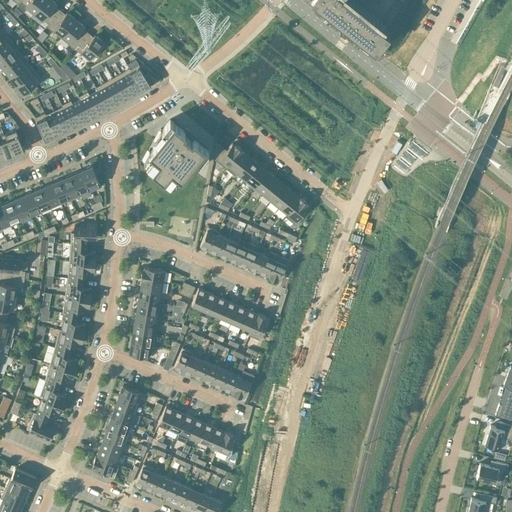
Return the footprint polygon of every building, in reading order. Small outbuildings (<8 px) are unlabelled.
[(20,0),(19,3),(17,5),(24,11),(28,6),(35,12),(44,0),(20,0)] [(47,25),(60,9),(55,5),(56,3),(52,0),(44,0),(35,12),(48,23),(46,25),(47,25)] [(315,0),(319,2),(375,48),(390,31),(380,23),(351,0),(315,0)] [(61,37),(76,18),(67,11),(65,13),(60,9),(47,25),(61,37)] [(5,15),(10,20),(13,17),(9,12),(5,15)] [(18,21),(13,17),(10,20),(14,25),(18,21)] [(75,48),(88,32),(83,27),(84,25),(76,18),(61,37),(75,48)] [(20,31),(25,36),(28,32),(24,27),(20,31)] [(33,37),(28,32),(25,36),(29,40),(33,37)] [(100,46),(104,41),(95,34),(93,36),(88,32),(75,48),(89,60),(96,51),(98,53),(102,47),(100,46)] [(0,55),(15,44),(8,35),(0,41),(0,55)] [(43,48),(39,43),(35,47),(40,52),(43,48)] [(0,62),(3,66),(21,52),(15,44),(0,55),(0,62)] [(48,53),(43,48),(40,52),(44,56),(48,53)] [(10,75),(28,61),(21,52),(3,66),(10,75)] [(55,61),(51,56),(47,59),(52,64),(55,61)] [(16,83),(35,69),(28,61),(10,75),(16,83)] [(138,64),(131,69),(143,88),(151,83),(150,82),(155,78),(156,79),(157,78),(147,71),(147,72),(145,73),(138,64)] [(143,88),(131,69),(129,67),(121,72),(134,94),(134,93),(143,88)] [(42,78),(35,69),(16,83),(23,92),(26,90),(28,92),(33,88),(32,86),(42,78)] [(134,94),(121,72),(112,77),(125,99),(134,94)] [(125,99),(112,77),(104,82),(116,104),(117,103),(125,99)] [(116,104),(104,82),(95,87),(96,88),(97,90),(107,109),(116,104)] [(107,109),(97,90),(90,94),(88,91),(87,91),(99,113),(100,113),(107,109)] [(99,113),(87,91),(79,95),(90,118),(99,113)] [(90,118),(79,95),(78,96),(80,99),(72,103),(82,122),(90,118)] [(82,122),(72,103),(71,100),(62,104),(73,126),(82,122)] [(73,126),(62,104),(61,104),(62,106),(54,110),(64,131),(73,126)] [(64,131),(54,110),(45,114),(45,112),(44,112),(54,135),(64,131)] [(474,117),(473,117),(479,120),(481,114),(476,111),(474,117)] [(54,135),(44,112),(35,116),(45,139),(48,137),(48,138),(54,135)] [(146,163),(170,182),(177,173),(181,176),(182,175),(189,167),(192,169),(201,161),(200,160),(208,150),(194,138),(196,136),(186,128),(185,130),(184,131),(170,119),(162,129),(161,128),(155,139),(158,141),(150,150),(150,151),(154,154),(146,163)] [(14,153),(24,149),(16,129),(6,133),(14,153)] [(0,148),(3,157),(14,153),(6,133),(0,135),(0,148)] [(242,149),(243,148),(235,142),(235,143),(232,141),(227,148),(217,140),(214,158),(226,168),(242,149)] [(250,156),(242,149),(226,168),(235,175),(236,173),(250,156)] [(245,180),(259,163),(250,156),(236,173),(245,180)] [(253,187),(267,170),(259,163),(245,180),(253,187)] [(96,169),(94,170),(92,164),(81,169),(82,170),(91,191),(101,186),(97,177),(99,176),(96,169)] [(81,195),(91,191),(82,170),(78,172),(78,171),(72,173),(81,195)] [(261,194),(275,177),(267,170),(253,187),(261,194)] [(71,199),(81,195),(72,173),(66,176),(67,177),(62,179),(71,199)] [(269,200),(283,183),(275,177),(261,194),(269,200)] [(62,179),(53,183),(60,200),(61,203),(71,199),(62,179)] [(50,205),(60,200),(53,183),(43,187),(50,205)] [(278,207),(292,190),(283,183),(269,200),(278,207)] [(40,209),(50,205),(43,187),(33,191),(40,209)] [(300,197),(292,190),(278,207),(286,214),(287,214),(300,197)] [(41,212),(40,209),(33,191),(22,196),(30,213),(31,216),(41,212)] [(20,217),(30,213),(22,196),(13,200),(20,217)] [(287,214),(286,214),(285,215),(296,225),(304,215),(302,213),(309,204),(307,202),(308,201),(301,196),(300,197),(287,214)] [(22,220),(20,217),(13,200),(9,202),(8,200),(2,203),(11,224),(22,220)] [(0,224),(2,229),(11,224),(2,203),(0,203),(0,224)] [(71,242),(87,244),(87,237),(96,237),(96,222),(88,222),(88,226),(75,225),(74,232),(72,232),(71,242)] [(217,233),(218,233),(219,231),(208,226),(200,245),(210,250),(217,233)] [(287,236),(286,237),(295,241),(297,236),(288,232),(287,236)] [(227,238),(218,233),(217,233),(210,250),(220,254),(227,238)] [(230,258),(237,242),(227,238),(220,254),(230,258)] [(237,242),(230,258),(240,263),(247,246),(249,242),(239,238),(237,242)] [(86,250),(87,244),(71,242),(70,260),(94,262),(95,256),(94,256),(95,251),(86,250)] [(247,246),(240,263),(250,267),(257,251),(259,246),(249,242),(247,246)] [(266,255),(259,271),(269,275),(276,259),(278,255),(268,250),(266,255)] [(259,271),(266,255),(257,251),(250,267),(259,271)] [(13,257),(14,256),(5,255),(5,256),(0,255),(0,268),(1,268),(0,275),(25,279),(26,271),(23,270),(24,258),(13,257)] [(269,275),(269,276),(276,279),(277,279),(280,280),(287,264),(289,259),(278,255),(276,259),(269,275)] [(94,269),(94,262),(70,260),(68,277),(83,279),(84,273),(93,273),(93,269),(94,269)] [(164,280),(166,269),(144,266),(144,268),(142,268),(141,276),(142,277),(164,280)] [(23,288),(25,279),(0,275),(0,276),(0,293),(18,297),(20,287),(23,288)] [(83,286),(83,279),(68,277),(65,295),(90,298),(91,292),(90,292),(91,287),(83,286)] [(162,291),(164,280),(142,277),(141,287),(162,291)] [(184,294),(189,284),(183,281),(179,292),(184,294)] [(190,297),(194,286),(189,284),(184,294),(190,297)] [(160,302),(162,291),(141,287),(139,298),(160,302)] [(202,308),(209,292),(198,287),(191,304),(202,308)] [(211,312),(219,296),(209,292),(202,308),(211,312)] [(16,310),(18,297),(0,293),(0,313),(7,315),(9,309),(16,310)] [(89,305),(90,298),(65,295),(63,312),(66,312),(78,315),(80,308),(87,309),(88,305),(89,305)] [(221,317),(228,300),(219,296),(211,312),(221,317)] [(158,312),(160,302),(139,298),(137,309),(158,312)] [(231,321),(238,305),(228,300),(221,317),(231,321)] [(241,325),(248,309),(238,305),(231,321),(241,325)] [(157,323),(158,312),(137,309),(135,320),(157,323)] [(251,330),(259,313),(258,312),(258,313),(248,309),(241,325),(251,330)] [(77,321),(78,315),(66,312),(62,329),(83,334),(85,328),(84,327),(85,323),(77,321)] [(6,322),(7,315),(0,313),(0,332),(11,336),(12,336),(15,324),(6,322)] [(251,330),(249,334),(259,339),(261,334),(268,318),(265,316),(266,316),(259,313),(251,330)] [(155,334),(157,323),(135,320),(133,330),(155,334)] [(83,334),(62,329),(59,329),(55,345),(71,350),(72,343),(80,345),(81,340),(82,340),(83,334)] [(153,345),(155,334),(133,330),(131,341),(153,345)] [(0,332),(0,344),(3,345),(9,347),(11,336),(0,332)] [(151,355),(153,345),(131,341),(129,352),(151,355)] [(178,347),(174,345),(172,344),(168,355),(173,358),(178,347)] [(69,356),(71,350),(55,345),(54,349),(50,363),(74,369),(76,363),(75,363),(77,358),(69,356)] [(192,354),(193,352),(182,347),(174,366),(184,370),(191,354),(192,354)] [(201,358),(192,354),(191,354),(184,370),(194,375),(201,358)] [(204,379),(211,363),(201,358),(194,375),(204,379)] [(73,376),(74,369),(50,363),(46,377),(46,379),(60,384),(63,378),(71,380),(72,375),(73,376)] [(214,383),(221,367),(211,363),(204,379),(214,383)] [(499,402),(495,413),(502,416),(511,419),(511,365),(510,364),(510,365),(509,366),(508,365),(506,371),(508,371),(504,382),(503,382),(503,383),(506,384),(500,402),(499,402)] [(224,388),(231,371),(221,367),(214,383),(224,388)] [(233,392),(233,393),(241,396),(241,395),(244,397),(251,380),(254,374),(243,370),(243,371),(241,376),(234,392),(233,392)] [(234,392),(241,376),(231,371),(224,388),(233,392),(234,392)] [(58,390),(60,384),(46,379),(39,396),(42,397),(63,404),(65,398),(64,397),(66,393),(58,390)] [(139,402),(143,392),(122,384),(118,395),(139,402)] [(135,413),(139,402),(118,395),(115,405),(135,413)] [(61,410),(63,404),(42,397),(37,413),(48,417),(51,411),(59,414),(60,410),(61,410)] [(162,404),(158,402),(157,402),(152,412),(153,412),(158,414),(162,404)] [(132,423),(135,413),(115,405),(111,415),(132,423)] [(168,429),(176,409),(166,405),(157,424),(168,429)] [(179,430),(186,414),(176,409),(168,429),(178,433),(179,430)] [(48,417),(37,413),(34,411),(26,428),(49,438),(54,427),(46,424),(48,417)] [(189,434),(196,418),(186,414),(179,430),(189,434)] [(128,433),(132,423),(111,415),(107,425),(128,433)] [(198,439),(206,422),(199,420),(196,418),(189,434),(192,436),(198,439)] [(485,442),(484,443),(499,447),(502,436),(511,439),(511,436),(511,424),(499,421),(497,426),(495,426),(490,424),(490,425),(485,442)] [(208,443),(216,427),(213,426),(212,425),(206,422),(198,439),(205,442),(208,443)] [(124,443),(128,433),(107,425),(103,435),(124,443)] [(216,427),(208,443),(216,447),(218,447),(225,431),(216,427)] [(233,434),(233,433),(225,430),(225,431),(218,447),(217,450),(230,456),(233,447),(231,446),(236,436),(233,434)] [(121,453),(124,443),(103,435),(99,445),(121,453)] [(117,463),(121,453),(99,445),(95,455),(119,464),(119,463),(117,463)] [(114,477),(119,464),(95,455),(92,463),(93,464),(93,466),(103,470),(102,473),(114,477)] [(480,462),(476,476),(477,476),(494,481),(495,481),(500,482),(503,469),(506,470),(508,463),(496,460),(494,466),(489,465),(480,462)] [(153,470),(154,468),(143,463),(135,482),(145,487),(153,470)] [(9,477),(31,486),(35,476),(15,467),(11,477),(9,476),(9,477)] [(136,471),(132,469),(130,468),(126,479),(132,481),(136,471)] [(162,475),(153,470),(145,487),(155,491),(162,475)] [(165,495),(172,479),(162,475),(155,491),(165,495)] [(31,486),(9,477),(5,487),(26,496),(29,490),(28,490),(29,486),(31,487),(31,486)] [(175,500),(182,483),(172,479),(165,495),(175,500)] [(185,504),(192,488),(182,483),(175,500),(185,504)] [(26,496),(5,487),(0,497),(21,505),(22,501),(24,502),(26,496)] [(195,508),(202,492),(192,488),(185,504),(195,508)] [(205,511),(212,496),(202,492),(195,508),(203,511),(205,511)] [(487,511),(490,501),(495,502),(497,496),(482,493),(481,498),(479,498),(471,496),(471,497),(467,511),(487,511)] [(217,511),(222,501),(212,496),(205,511),(217,511)] [(21,505),(0,497),(3,498),(0,505),(0,508),(8,511),(19,511),(20,510),(19,510),(21,505)]
